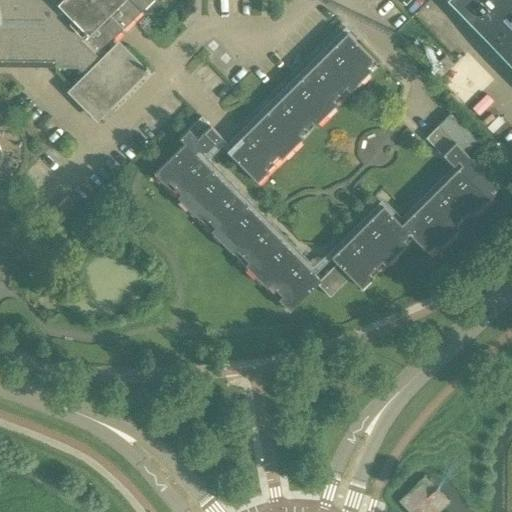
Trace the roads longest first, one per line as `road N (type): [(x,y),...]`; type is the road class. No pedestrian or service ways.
road 1 (tertiary): [(511,276),(370,411),(321,511)]
road 2 (tertiary): [(352,511),(398,413),(511,303)]
road 3 (residential): [(169,72),(209,29),(279,29),(308,0)]
road 4 (unclassified): [(216,511),(151,443),(99,422)]
road 5 (unclassified): [(99,422),(181,511)]
